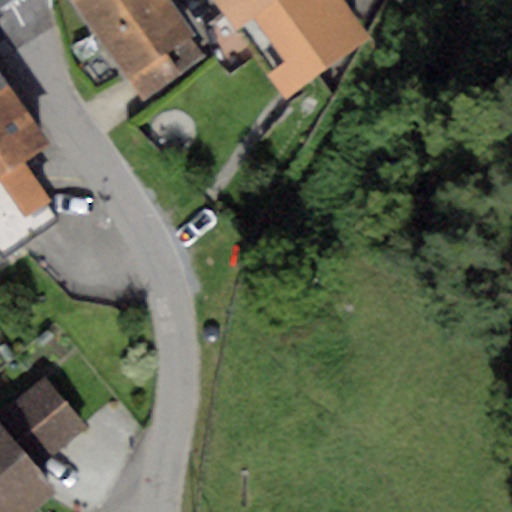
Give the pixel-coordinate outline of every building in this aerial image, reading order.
[(162,0),(70,0),(125,79),(188,37),(162,0)] [(339,0),(215,0),(284,97),(367,39),(339,0)] [(188,37),(125,79),(140,101),(203,58),(188,37)] [(0,76),(0,176),(22,162),(46,146),(0,76)] [(22,162),(0,176),(0,249),(4,256),(59,220),(22,162)] [(88,429),(46,378),(0,415),(0,423),(39,469),(88,429)] [(0,423),(0,511),(29,511),(57,489),(39,469),(0,423)]
